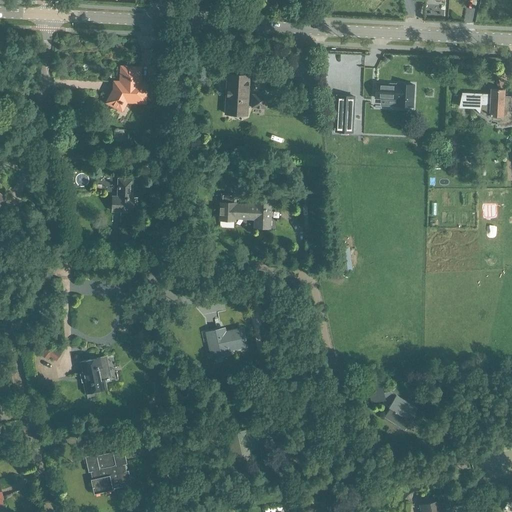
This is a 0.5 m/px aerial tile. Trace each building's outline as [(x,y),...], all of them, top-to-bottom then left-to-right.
[(121,66),(120,82),(114,81),(114,89),(106,103),(122,111),(127,102),(146,103),(147,83),(140,83),(141,68),(121,66)] [(249,75),(228,74),(226,114),(247,116),(249,75)] [(397,85),(376,84),(375,98),(396,99),(396,106),(413,107),(414,85),(397,84),(397,85)] [(463,93),(459,105),(471,106),(471,104),(487,105),(486,108),(485,115),(488,117),(491,119),(493,119),(496,120),(500,121),(504,121),(506,121),(510,120),(511,119),(511,120),(511,115),(510,96),(509,96),(509,98),(504,98),(504,90),(491,89),(491,95),(473,94),(463,93)] [(267,95),(252,94),(251,108),(267,109),(267,95)] [(353,133),(355,96),(336,95),(335,132),(353,133)] [(118,197),(113,197),(112,211),(132,211),(133,197),(131,197),(132,180),(119,179),(118,197)] [(222,203),(220,203),(220,219),(235,220),(235,218),(255,219),(255,227),(270,227),(271,201),(256,201),(255,206),(235,205),(236,195),(223,194),(222,203)] [(340,248),(340,250),(337,250),(340,271),(352,271),(350,257),(351,257),(350,247),(340,248)] [(224,329),(207,333),(212,357),(229,353),(228,349),(245,346),(242,330),(224,333),(224,329)] [(84,382),(86,393),(107,389),(100,357),(81,362),(85,381),(84,382)] [(418,408),(396,394),(396,395),(390,391),(383,393),(380,379),(367,382),(371,395),(370,396),(371,403),(383,400),(383,404),(390,408),(384,417),(405,431),(412,420),(411,420),(418,408)] [(169,429),(167,418),(156,420),(158,432),(169,429)] [(246,431),(229,435),(234,455),(250,451),(249,449),(272,444),(269,428),(246,433),(246,431)] [(93,495),(114,490),(114,489),(122,487),(122,485),(131,483),(128,470),(127,470),(126,464),(127,464),(124,451),(113,454),(116,465),(100,469),(97,456),(96,456),(96,454),(86,457),(89,472),(91,472),(92,479),(90,479),(93,495)] [(444,502),(440,503),(439,501),(430,503),(431,507),(421,509),(421,511),(452,511),(450,501),(448,495),(442,497),(444,502)]
